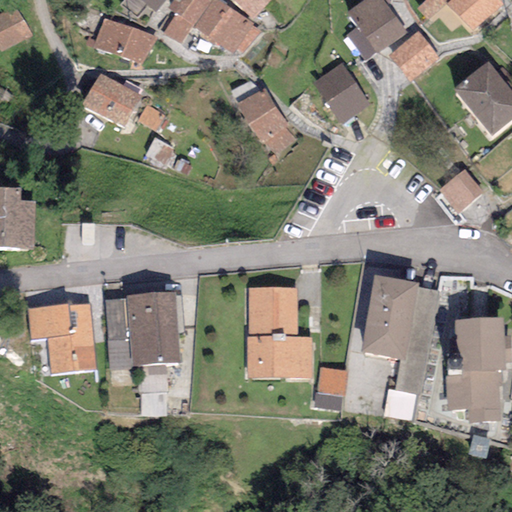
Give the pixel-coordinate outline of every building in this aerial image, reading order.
[(133,0),(154,17),(168,0),(133,0)] [(212,2),(208,0),(175,0),(167,13),(174,18),(163,37),(180,47),(191,31),(232,59),(236,54),(242,57),(259,35),(251,29),(254,27),(213,0),(212,2)] [(273,0),(226,0),(252,23),(273,0)] [(373,0),(362,0),(365,4),(345,20),(375,57),(402,36),(373,0)] [(445,10),(455,0),(429,0),(417,12),(428,23),(443,8),(445,10)] [(455,0),(445,10),(472,36),(503,6),(496,0),(455,0)] [(15,12),(0,20),(0,50),(3,55),(31,38),(15,12)] [(154,39),(104,23),(94,53),(145,69),(154,39)] [(453,56),(432,32),(408,52),(429,76),(453,56)] [(370,112),(343,70),(312,90),(339,132),(370,112)] [(511,127),(511,99),(489,70),(454,98),(492,144),(511,127)] [(142,100),(99,78),(82,111),(124,133),(142,100)] [(275,109),(262,93),(235,106),(249,131),(266,154),(270,152),(274,156),(294,140),(275,109)] [(483,194),(465,174),(441,196),(459,215),(483,194)] [(0,193),(0,252),(34,253),(35,206),(20,206),(21,194),(0,193)] [(419,289),(374,281),(361,358),(406,366),(419,289)] [(296,292),(246,293),(247,384),(312,384),(311,340),(297,340),(296,292)] [(175,298),(103,303),(108,374),(148,371),(148,378),(169,377),(168,367),(180,367),(175,298)] [(92,307),(29,313),(32,342),(45,341),(49,381),(98,376),(92,307)] [(502,326),(455,328),(456,381),(446,381),(447,414),(469,414),(469,427),(499,426),(496,388),(501,388),(502,383),(506,382),(506,366),(511,365),(511,362),(511,339),(504,340),(502,326)] [(348,374),(320,372),(318,396),(346,398),(348,374)] [(415,397),(389,395),(386,421),(412,424),(415,397)]
